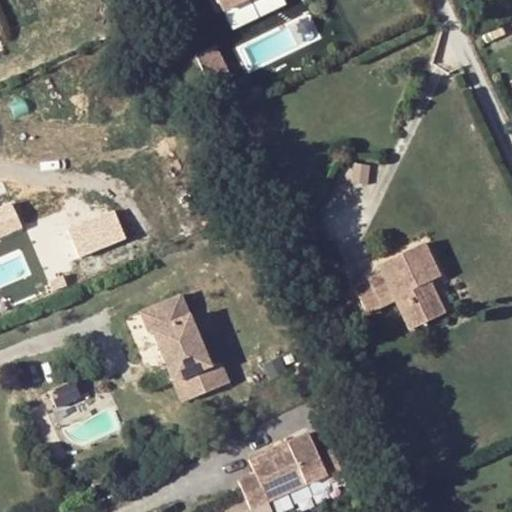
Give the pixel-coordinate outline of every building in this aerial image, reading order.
[(70,225),(78,248),(125,232),(117,209),(70,225)] [(398,320),(433,305),(420,278),(431,273),(414,235),(369,255),(373,263),(386,294),(398,320)] [(373,300),(386,294),(373,263),(359,269),(373,300)] [(229,369),(222,354),(212,358),(180,286),(140,304),(150,327),(156,324),(177,372),(180,371),(189,368),(196,383),(229,369)] [(55,390),(81,380),(75,364),(49,374),(55,390)] [(196,383),(189,368),(180,371),(188,387),(196,383)] [(250,511),(264,511),(256,494),(330,461),(333,466),(347,459),(336,435),(322,441),(312,418),(250,446),(257,461),(244,467),(253,487),(241,492),(250,511)] [(125,485),(120,472),(115,474),(112,468),(90,478),(99,498),(125,485)]
